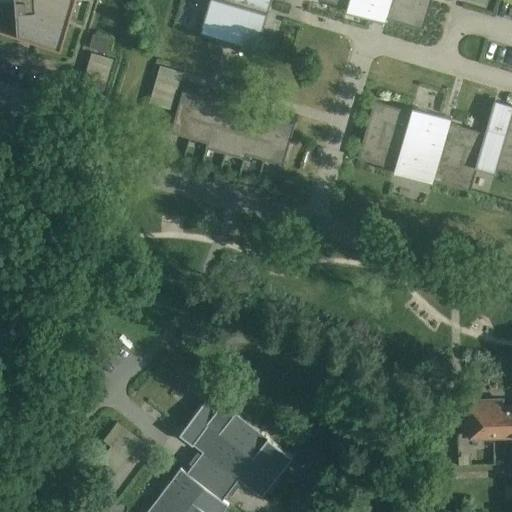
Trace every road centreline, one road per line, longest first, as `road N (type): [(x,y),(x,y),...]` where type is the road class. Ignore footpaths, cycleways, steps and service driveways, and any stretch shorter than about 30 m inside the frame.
road 1 (residential): [(0,138),(511,284)]
road 2 (residential): [(36,474),(83,497),(101,497),(158,431)]
